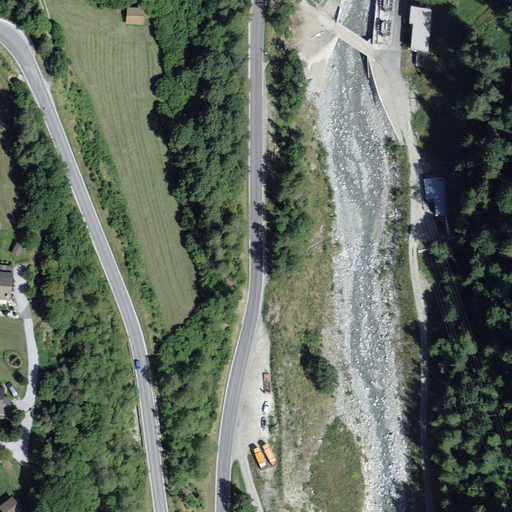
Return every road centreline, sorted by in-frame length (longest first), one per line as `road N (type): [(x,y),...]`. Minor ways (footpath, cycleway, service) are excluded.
road 1 (tertiary): [(161,511),(130,316),(25,57),(0,29)]
road 2 (tertiary): [(260,0),(256,281),(228,420),(222,511)]
road 3 (track): [(429,511),(415,211)]
road 4 (residential): [(0,439),(28,457),(32,434),(40,349),(24,294),(26,271)]
road 5 (track): [(333,26),(384,62),(413,156),(415,211)]
